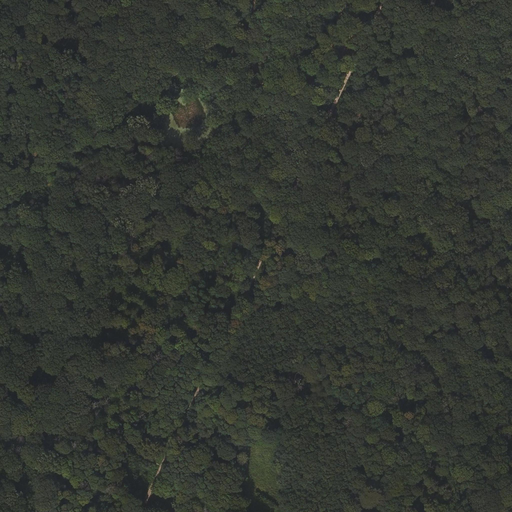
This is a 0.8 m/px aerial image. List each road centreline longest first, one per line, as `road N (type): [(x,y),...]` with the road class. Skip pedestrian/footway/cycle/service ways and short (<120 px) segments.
road 1 (track): [(326,113),(138,511)]
road 2 (track): [(326,113),(511,239)]
road 3 (track): [(155,0),(326,113)]
road 4 (track): [(0,444),(110,459),(132,451),(162,464)]
road 5 (track): [(378,0),(326,113)]
